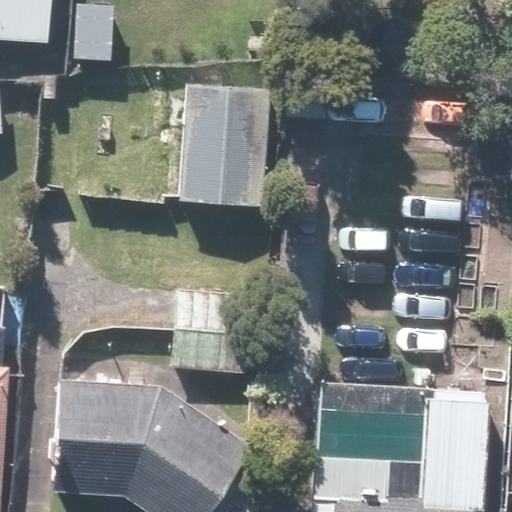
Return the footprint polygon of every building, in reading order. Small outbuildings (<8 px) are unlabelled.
[(0,0),(0,38),(56,42),(58,0),(0,0)] [(117,3),(77,2),(75,59),(114,61),(117,3)] [(272,83),(187,79),(182,200),(267,204),(272,83)] [(260,300),(170,293),(164,364),(254,371),(260,300)] [(171,381),(61,377),(57,494),(127,496),(151,511),(210,511),(255,444),(171,381)] [(310,511),(488,511),(493,386),(316,379),(311,510),(310,511)]
